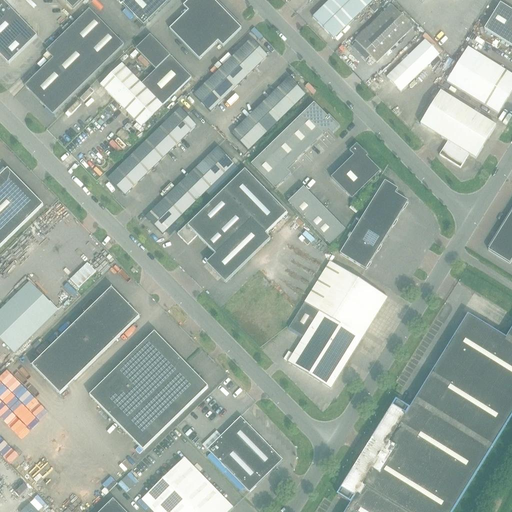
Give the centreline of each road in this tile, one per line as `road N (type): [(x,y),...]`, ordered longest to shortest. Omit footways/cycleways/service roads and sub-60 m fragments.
road 1 (unclassified): [(328,448),(0,111)]
road 2 (unclassified): [(470,220),(254,0)]
road 3 (residential): [(328,448),(470,220)]
road 4 (unknown): [(109,226),(209,128)]
